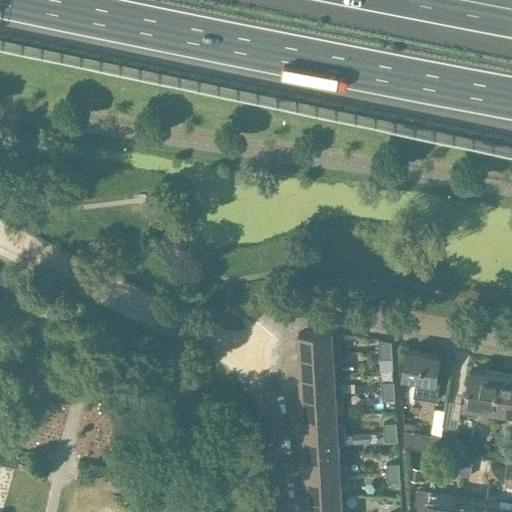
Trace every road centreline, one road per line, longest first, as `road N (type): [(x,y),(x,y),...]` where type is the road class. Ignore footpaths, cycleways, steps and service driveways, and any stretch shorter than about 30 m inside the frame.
road 1 (motorway): [(13,0),(511,98)]
road 2 (residential): [(511,339),(309,305),(283,309),(250,350)]
road 3 (residential): [(250,350),(0,234)]
road 4 (residential): [(285,511),(276,417),(250,350)]
road 5 (motorway): [(511,23),(390,0)]
